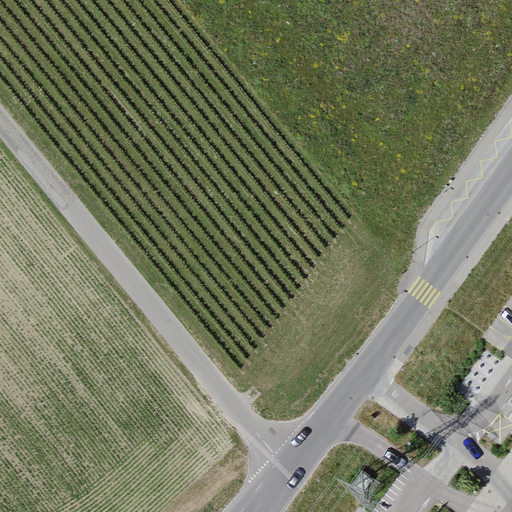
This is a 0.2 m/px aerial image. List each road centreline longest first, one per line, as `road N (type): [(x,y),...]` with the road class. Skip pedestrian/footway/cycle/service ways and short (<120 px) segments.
road 1 (unclassified): [(288,474),(0,120)]
road 2 (residential): [(368,368),(511,171)]
